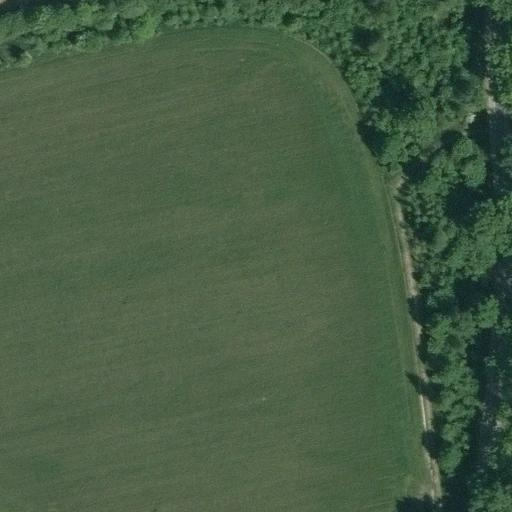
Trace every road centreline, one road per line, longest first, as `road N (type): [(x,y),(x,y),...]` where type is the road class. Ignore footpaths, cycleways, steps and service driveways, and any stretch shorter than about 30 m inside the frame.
road 1 (track): [(441,511),(388,187),(350,93),(331,65),(289,37)]
road 2 (unclassified): [(479,511),(504,272),(495,0)]
road 3 (track): [(511,129),(455,137),(388,187)]
